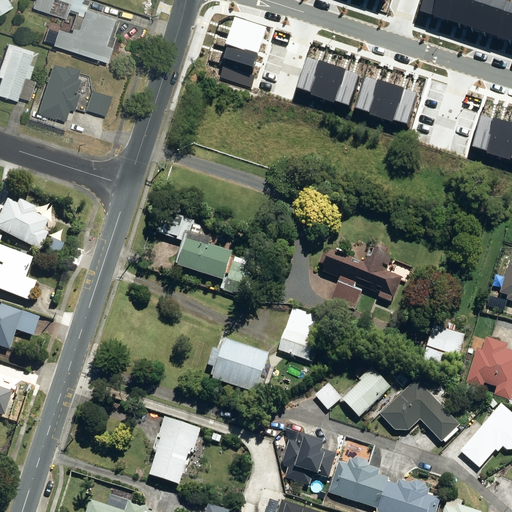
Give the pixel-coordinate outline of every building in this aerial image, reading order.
[(0,0),(0,16),(16,8),(11,0),(0,0)] [(45,12),(57,16),(60,10),(72,14),(76,0),(40,0),(48,3),(45,12)] [(425,0),(422,11),(435,16),(439,0),(425,0)] [(439,0),(435,16),(447,20),(453,0),(439,0)] [(453,0),(447,20),(459,24),(466,0),(453,0)] [(466,0),(459,24),(472,28),(481,0),(466,0)] [(481,0),(472,28),(485,32),(495,0),(481,0)] [(495,0),(485,32),(498,36),(509,2),(503,0),(495,0)] [(498,36),(509,40),(511,31),(511,2),(509,2),(498,36)] [(55,46),(111,63),(116,48),(109,46),(119,19),(90,10),(82,32),(76,30),(75,34),(61,29),(55,46)] [(266,28),(234,18),(230,32),(262,42),(266,28)] [(262,42),(230,32),(225,45),(256,55),(258,55),(262,42)] [(0,93),(0,94),(20,101),(22,97),(32,101),(39,82),(32,80),(41,54),(11,44),(0,77),(5,78),(0,93)] [(256,55),(225,45),(222,58),(252,67),(256,55)] [(308,57),(297,87),(311,92),(322,62),(308,57)] [(335,66),(322,62),(311,92),(311,94),(323,98),(335,66)] [(56,64),(41,113),(68,122),(72,109),(77,111),(82,95),(79,94),(83,80),(80,79),(83,69),(68,65),(67,68),(56,64)] [(254,75),(224,66),(220,78),(250,88),(254,75)] [(346,70),(335,66),(323,98),(336,102),(336,101),(346,70)] [(359,74),(346,70),(336,101),(348,105),(359,74)] [(366,76),(356,106),(370,111),(380,81),(366,76)] [(393,85),(380,81),(370,111),(369,113),(382,117),(393,85)] [(405,89),(393,85),(382,117),(394,121),(394,120),(405,89)] [(417,93),(405,89),(394,120),(407,124),(417,93)] [(89,110),(108,117),(114,97),(95,91),(89,110)] [(38,118),(40,111),(33,109),(30,116),(38,118)] [(481,115),(473,146),(487,150),(495,119),(481,115)] [(508,122),(495,119),(487,150),(486,152),(499,155),(508,122)] [(511,123),(508,122),(499,155),(511,158),(511,157),(511,123)] [(0,221),(0,231),(42,252),(50,234),(46,233),(51,222),(36,215),(38,209),(22,201),(20,206),(10,201),(0,221)] [(153,235),(183,244),(190,223),(160,213),(153,235)] [(221,293),(243,300),(250,277),(241,275),(243,268),(226,263),(229,256),(205,249),(207,243),(186,236),(176,269),(223,284),(221,293)] [(47,251),(60,257),(66,245),(53,239),(47,251)] [(0,269),(0,290),(32,302),(38,284),(28,280),(35,260),(1,247),(0,250),(0,264),(5,266),(5,268),(1,267),(0,269)] [(329,251),(320,273),(378,295),(376,300),(388,304),(398,279),(384,273),(390,260),(367,250),(362,264),(329,251)] [(505,301),(511,303),(511,264),(511,266),(508,265),(499,294),(506,297),(505,301)] [(353,310),(360,291),(337,282),(329,301),(353,310)] [(0,347),(12,351),(25,314),(0,305),(0,347)] [(276,352),(311,364),(315,351),(309,349),(320,320),(291,310),(276,352)] [(418,369),(438,376),(445,355),(456,358),(462,337),(452,334),(454,326),(446,324),(444,331),(431,327),(418,369)] [(492,396),(509,401),(511,390),(511,353),(504,351),(505,346),(484,339),(480,352),(475,350),(464,384),(481,389),(483,384),(495,388),(492,396)] [(210,382),(253,397),(266,358),(223,343),(222,345),(219,345),(216,354),(210,351),(205,368),(211,370),(208,378),(210,379),(210,382)] [(339,403),(356,420),(388,390),(371,373),(339,403)] [(418,422),(440,445),(457,428),(414,383),(378,416),(393,432),(407,433),(418,422)] [(313,397),(326,412),(340,400),(327,385),(313,397)] [(487,406),(491,410),(495,406),(491,402),(487,406)] [(459,453),(478,470),(498,447),(504,453),(511,452),(511,418),(498,407),(459,453)] [(146,479),(175,489),(185,456),(189,458),(196,434),(161,423),(155,441),(158,442),(146,479)] [(209,441),(217,444),(220,438),(211,435),(209,441)] [(283,480),(307,488),(311,477),(326,481),(334,457),(318,451),(320,443),(297,435),(293,446),(286,443),(280,464),(282,469),(286,470),(283,480)] [(327,494),(376,511),(385,484),(386,480),(376,477),(377,472),(367,468),(364,463),(355,459),(351,462),(348,461),(346,466),(338,464),(327,494)] [(385,484),(376,511),(375,511),(434,511),(438,501),(426,497),(427,492),(425,491),(423,486),(414,483),(408,486),(397,482),(395,487),(385,484)] [(322,511),(282,499),(277,511),(322,511)] [(144,511),(145,509),(126,503),(123,511),(116,511),(87,503),(84,511),(144,511)]
